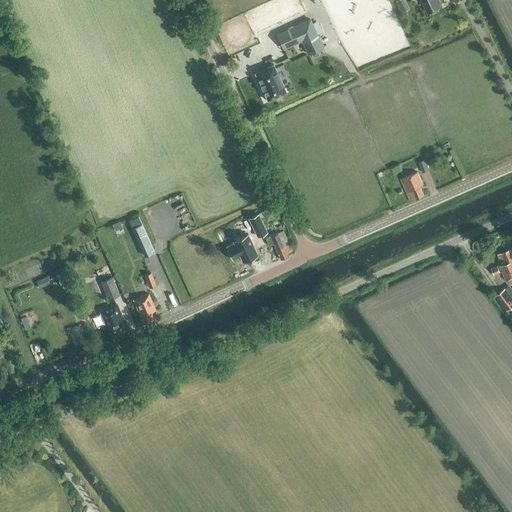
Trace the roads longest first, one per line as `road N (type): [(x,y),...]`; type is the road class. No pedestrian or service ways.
road 1 (unclassified): [(0,439),(511,214)]
road 2 (tertiary): [(0,392),(310,256)]
road 3 (tertiary): [(310,256),(188,0)]
road 4 (tertiary): [(310,256),(511,166)]
